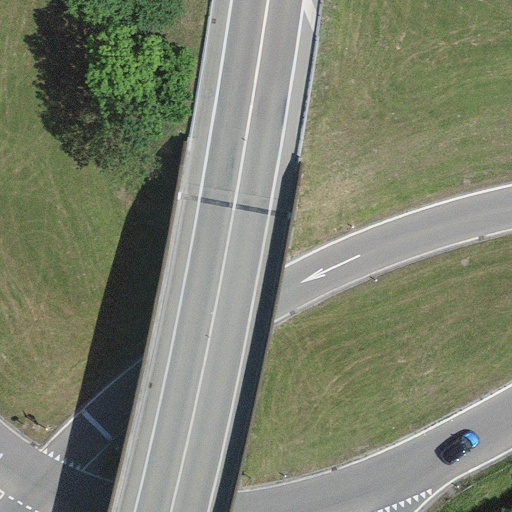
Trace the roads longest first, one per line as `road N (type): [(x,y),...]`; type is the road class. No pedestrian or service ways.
road 1 (trunk): [(511,211),(420,234),(286,288),(172,364),(37,483)]
road 2 (trunk): [(265,0),(211,343),(171,511)]
road 3 (trunk): [(404,476),(511,422)]
